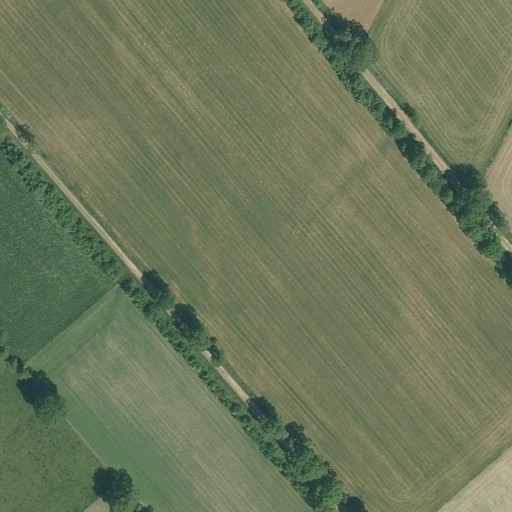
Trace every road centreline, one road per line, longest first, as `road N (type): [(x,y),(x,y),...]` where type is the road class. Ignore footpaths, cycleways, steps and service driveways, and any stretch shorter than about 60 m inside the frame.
road 1 (track): [(341,511),(0,116)]
road 2 (track): [(511,251),(306,0)]
